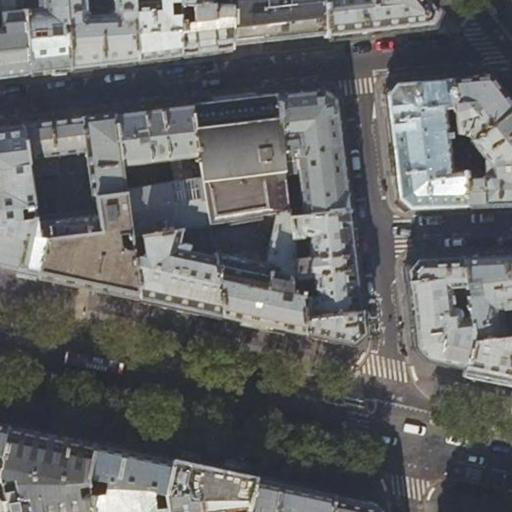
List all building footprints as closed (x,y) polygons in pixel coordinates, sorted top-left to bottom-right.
[(0,0),(0,82),(28,79),(23,18),(21,0),(0,0)] [(23,18),(28,79),(69,73),(63,0),(39,0),(40,16),(23,18)] [(63,0),(69,73),(105,69),(136,65),(133,7),(133,0),(63,0)] [(159,0),(159,5),(133,7),(136,65),(156,62),(180,59),(180,19),(171,19),(170,7),(180,7),(179,0),(159,0)] [(179,0),(180,7),(180,9),(192,9),(192,14),(185,14),(185,19),(180,19),(180,59),(205,56),(232,52),(232,47),(278,42),(324,36),(322,0),(179,0)] [(428,0),(322,0),(324,36),(325,40),(370,34),(432,26),(438,12),(428,0)] [(450,78),(454,108),(458,148),(511,109),(511,106),(499,90),(487,75),(466,77),(450,78)] [(443,109),(454,108),(450,78),(420,81),(393,83),(383,95),(388,140),(396,199),(408,209),(433,208),(464,206),(462,180),(461,173),(450,173),(443,109)] [(274,94),(279,136),(291,135),(294,164),(282,165),(287,210),(288,217),(347,211),(345,188),(340,152),(334,100),(321,88),(301,91),(274,94)] [(214,102),(190,105),(197,156),(199,168),(207,224),(259,215),(287,210),(282,165),(279,136),(274,94),(254,97),(214,102)] [(190,105),(112,114),(121,178),(135,176),(133,164),(197,156),(190,105)] [(511,109),(458,148),(460,157),(473,147),(486,162),(487,174),(483,175),(479,180),(462,180),(464,206),(511,204),(511,109)] [(68,120),(21,126),(27,179),(58,175),(56,156),(85,152),(91,201),(93,201),(94,210),(124,206),(122,190),(121,178),(112,114),(68,120)] [(0,128),(0,269),(35,277),(41,240),(35,238),(32,218),(27,179),(21,126),(0,128)] [(173,182),(122,190),(124,206),(128,238),(139,237),(179,230),(207,226),(207,224),(199,168),(172,172),(173,182)] [(124,206),(94,210),(32,218),(35,238),(41,240),(35,277),(82,287),(136,299),(131,259),(128,238),(124,206)] [(288,217),(287,210),(259,215),(256,228),(271,232),(265,264),(211,253),(211,255),(219,316),(253,323),(301,333),(299,318),(296,291),(295,280),(292,257),(290,238),(288,217)] [(347,211),(288,217),(290,238),(300,237),(302,233),(308,236),(306,243),(307,249),(303,249),(303,256),(292,257),(295,280),(309,278),(310,279),(311,288),(296,291),(299,318),(359,311),(353,256),(347,211)] [(179,230),(139,237),(141,252),(136,253),(136,258),(131,259),(136,299),(172,306),(219,316),(211,255),(184,250),(184,245),(177,244),(179,230)] [(511,254),(500,255),(459,256),(464,287),(466,309),(471,341),(511,336),(511,254)] [(450,288),(464,287),(459,256),(431,257),(414,258),(404,270),(408,305),(414,348),(423,359),(437,362),(465,368),(471,341),(466,309),(457,310),(455,308),(452,306),(450,288)] [(359,311),(299,318),(301,333),(324,338),(351,344),(362,334),(361,322),(359,311)] [(511,336),(471,341),(465,368),(511,377),(511,336)] [(88,511),(83,478),(91,442),(53,434),(5,424),(0,448),(0,501),(2,511),(88,511)] [(132,451),(91,442),(83,478),(88,511),(164,511),(162,496),(169,459),(132,451)] [(212,468),(169,459),(162,496),(164,511),(245,511),(245,509),(251,476),(212,468)] [(296,473),(293,485),(332,493),(334,481),(296,473)] [(293,485),(251,476),(245,509),(245,511),(327,511),(332,493),(293,485)] [(327,511),(382,511),(373,502),(353,498),(332,493),(327,511)]
